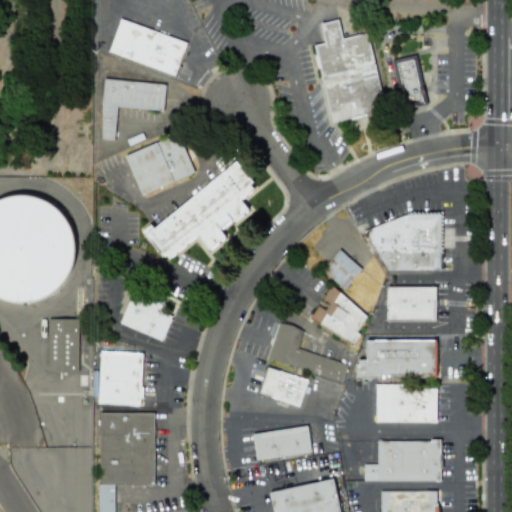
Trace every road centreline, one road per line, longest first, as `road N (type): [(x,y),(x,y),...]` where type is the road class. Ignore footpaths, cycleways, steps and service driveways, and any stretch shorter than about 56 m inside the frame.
road 1 (residential): [(220,511),(210,440),(215,372),(241,298),(275,247),(317,207),(371,173),(427,154),(498,147)]
road 2 (primary): [(498,147),(499,511)]
road 3 (residential): [(317,207),(237,100)]
